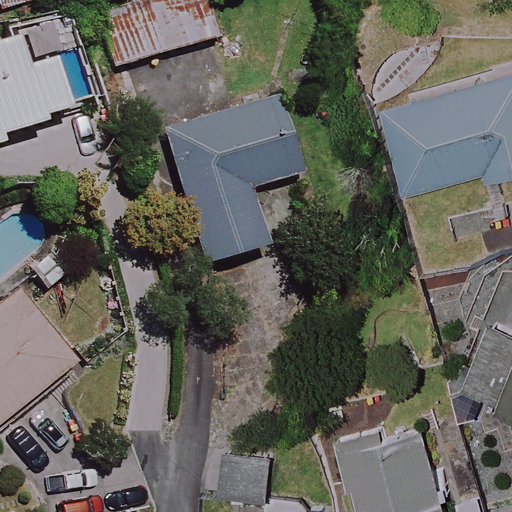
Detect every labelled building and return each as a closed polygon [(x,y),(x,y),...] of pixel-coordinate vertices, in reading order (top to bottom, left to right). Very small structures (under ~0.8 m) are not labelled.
[(213,40),(201,0),(151,0),(95,16),(110,69),(213,40)] [(75,49),(67,23),(0,41),(0,136),(65,118),(47,57),(75,49)] [(511,170),(511,71),(378,110),(403,194),(491,168),(494,176),(511,170)] [(294,175),(272,100),(158,134),(197,266),(261,247),(245,190),(294,175)] [(0,418),(68,365),(14,296),(0,306),(0,418)] [(511,335),(492,327),(467,387),(499,401),(496,408),(511,414),(511,335)] [(451,511),(429,432),(349,454),(364,511),(451,511)] [(271,453),(208,454),(208,495),(271,494),(271,453)]
